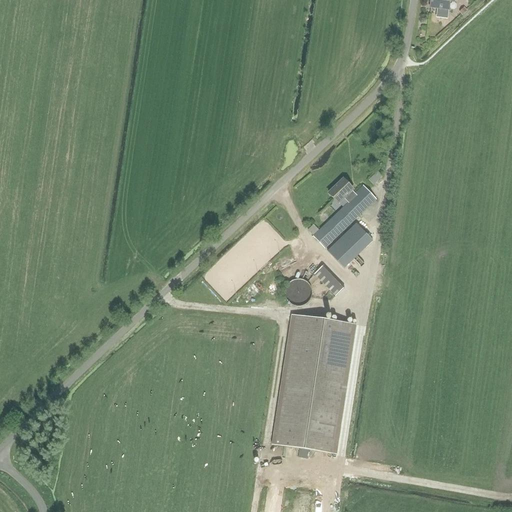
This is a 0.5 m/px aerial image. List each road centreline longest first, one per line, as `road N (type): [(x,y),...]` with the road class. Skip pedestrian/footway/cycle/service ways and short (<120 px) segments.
road 1 (unclassified): [(0,451),(388,82),(402,61),(413,0)]
road 2 (unknown): [(397,68),(347,459)]
road 3 (unknown): [(279,186),(315,252),(369,283)]
